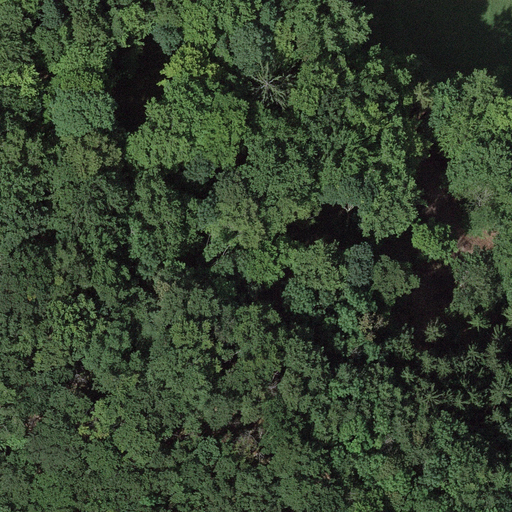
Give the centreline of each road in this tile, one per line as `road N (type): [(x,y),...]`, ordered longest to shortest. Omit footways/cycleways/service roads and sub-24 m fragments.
road 1 (track): [(511,380),(381,81),(378,0)]
road 2 (track): [(448,220),(168,119)]
